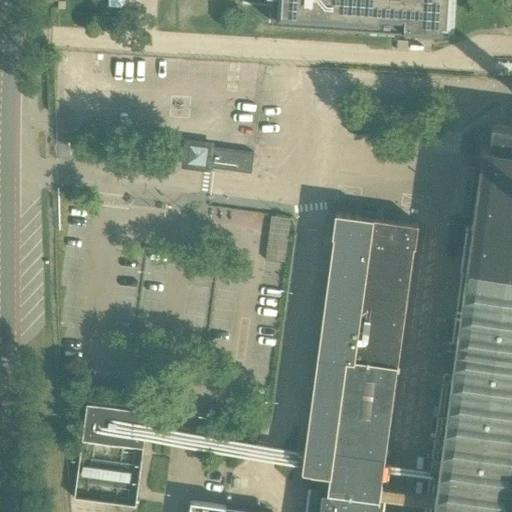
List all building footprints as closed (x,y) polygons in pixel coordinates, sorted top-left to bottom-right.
[(414,33),(420,33),(420,32),(423,32),(423,34),(428,34),(428,32),(431,32),(431,34),(437,35),(437,33),(449,33),(450,22),(452,22),(452,16),(450,16),(450,13),(452,13),(453,7),(451,7),(451,4),(453,4),(453,0),(271,0),(270,22),(405,31),(405,33),(411,33),(411,31),(414,31),(414,33)] [(511,511),(511,126),(491,124),(488,146),(482,145),(481,155),(479,173),(478,173),(478,177),(475,196),(474,200),(475,200),(472,219),(471,223),(472,223),(469,242),(468,246),(469,246),(466,264),(465,269),(466,269),(464,287),(462,287),(462,290),(463,290),(437,492),(382,485),(382,482),(397,368),(398,368),(398,365),(397,365),(413,246),(415,246),(419,223),(334,212),(331,236),(332,236),(301,470),(302,472),(317,473),(315,488),(309,487),(305,511),(511,511)] [(254,153),(213,147),(212,152),(207,151),(207,147),(189,145),(187,163),(205,166),(205,162),(211,162),(210,167),(251,173),(254,153)] [(265,260),(284,263),(290,218),(271,216),(265,260)] [(74,498),(135,506),(148,412),(86,404),(84,421),(74,498)] [(237,511),(225,510),(225,506),(190,501),(188,511),(237,511)]
